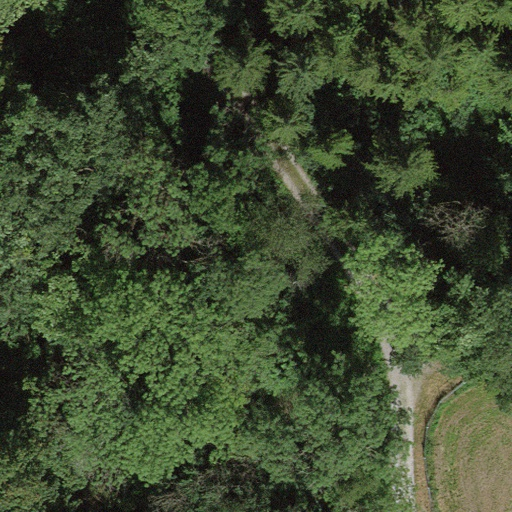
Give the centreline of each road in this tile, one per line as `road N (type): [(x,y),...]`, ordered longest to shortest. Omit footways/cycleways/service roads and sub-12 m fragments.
road 1 (track): [(388,511),(362,308),(211,25),(190,0)]
road 2 (track): [(366,339),(438,336),(511,370)]
